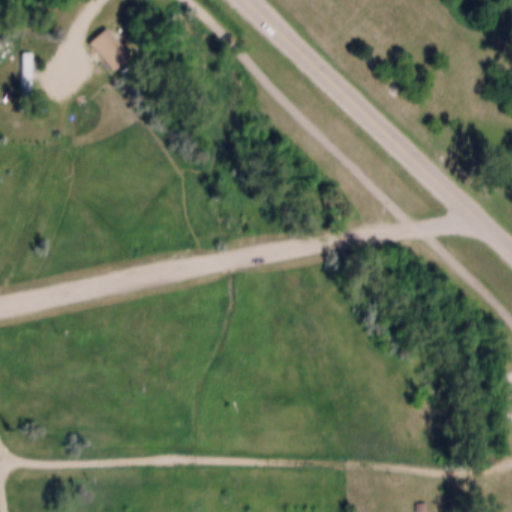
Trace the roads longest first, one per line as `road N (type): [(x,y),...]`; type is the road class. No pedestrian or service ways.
road 1 (track): [(3,457),(380,459),(477,469),(511,458)]
road 2 (residential): [(0,301),(476,213)]
road 3 (tertiary): [(511,247),(256,0)]
road 4 (track): [(51,67),(52,140),(0,273)]
